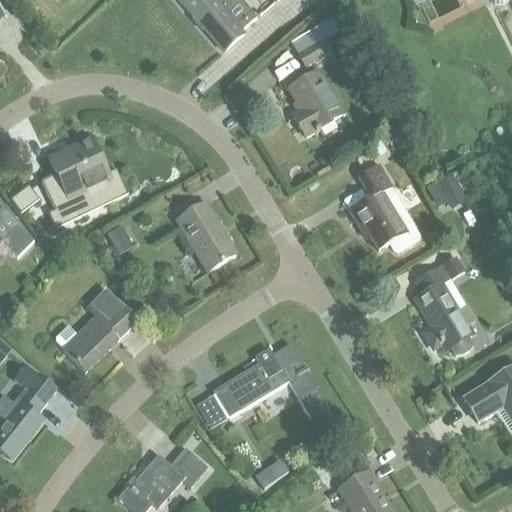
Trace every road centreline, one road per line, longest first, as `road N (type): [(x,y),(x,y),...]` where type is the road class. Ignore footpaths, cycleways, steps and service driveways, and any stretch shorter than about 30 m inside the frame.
road 1 (residential): [(303,274),(234,149),(189,112),(133,89),(77,89),(0,133)]
road 2 (residential): [(43,511),(129,402),(213,332),(303,274)]
road 3 (residential): [(450,511),(303,274)]
